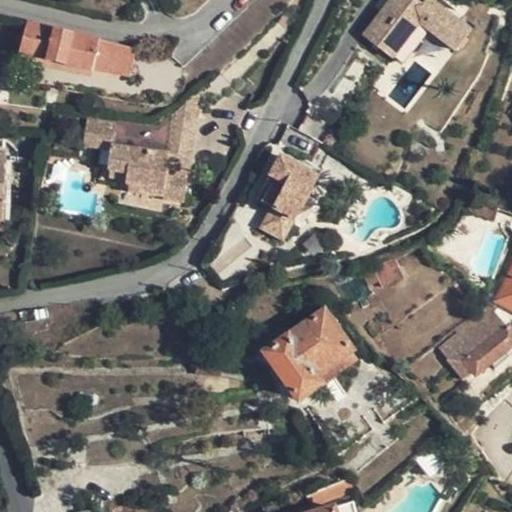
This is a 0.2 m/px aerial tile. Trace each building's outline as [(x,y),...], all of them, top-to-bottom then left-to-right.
[(431,0),(427,6),(418,0),(394,0),(366,36),(396,59),(423,25),(460,53),(477,32),(435,0),(431,0)] [(137,49),(28,22),(21,54),(93,72),(131,78),(137,49)] [(85,146),(110,148),(113,125),(88,122),(85,146)] [(186,202),(188,177),(178,171),(179,152),(171,151),(174,132),(113,125),(110,148),(107,172),(129,174),(128,186),(165,189),(164,193),(170,200),(186,202)] [(192,134),(174,132),(171,151),(179,152),(190,153),(192,134)] [(190,153),(179,152),(178,171),(188,177),(190,153)] [(13,157),(0,156),(0,163),(13,164),(13,157)] [(263,229),(283,242),(319,178),(281,156),(271,176),(272,177),(266,189),(271,191),(265,203),(274,208),(263,229)] [(0,226),(10,228),(13,164),(0,163),(0,226)] [(127,196),(170,200),(164,193),(165,189),(128,186),(127,196)] [(0,235),(10,236),(10,228),(0,226),(0,235)] [(404,277),(396,258),(363,274),(368,286),(380,281),(383,287),(404,277)] [(511,307),(511,279),(501,302),(511,307)] [(487,306),(457,329),(460,333),(441,348),(451,360),(450,362),(464,380),(472,373),(477,377),(511,348),(511,328),(509,325),(505,328),(487,306)] [(320,373),(352,352),(325,312),(267,352),(300,401),(327,383),(320,373)] [(360,361),(352,352),(320,373),(327,383),(360,361)] [(220,376),(221,361),(196,360),(196,375),(220,376)] [(445,432),(436,440),(445,451),(454,444),(445,432)] [(436,440),(425,449),(434,459),(445,451),(436,440)] [(351,477),(308,496),(311,506),(360,492),(351,477)]
